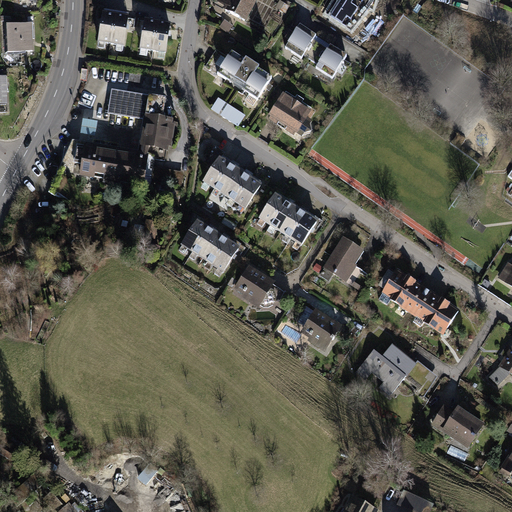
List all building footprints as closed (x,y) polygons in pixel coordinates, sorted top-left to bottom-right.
[(260,3),(254,0),(219,0),(216,5),(250,23),(260,3)] [(380,0),(334,0),(323,17),(346,33),(360,12),(374,18),(380,0)] [(128,16),(101,13),(96,49),(123,52),(128,16)] [(170,27),(143,22),(137,56),(164,61),(170,27)] [(33,24),(7,26),(9,54),(35,53),(33,24)] [(347,58),(300,27),(285,49),(302,60),(304,57),(318,66),(316,69),(333,80),(347,58)] [(277,79),(234,52),(220,75),(263,102),(277,79)] [(0,114),(9,114),(8,78),(4,78),(3,71),(0,71),(0,114)] [(146,97),(110,91),(107,114),(142,121),(146,97)] [(315,113),(285,95),(271,118),(300,136),(315,113)] [(171,123),(172,120),(162,119),(165,100),(146,97),(142,121),(137,153),(146,157),(163,160),(164,150),(167,150),(167,146),(171,146),(174,124),(171,123)] [(217,99),(210,110),(237,127),(244,117),(217,99)] [(82,144),(70,142),(48,193),(89,212),(104,180),(142,185),(146,157),(137,153),(82,144)] [(511,157),(506,154),(484,185),(511,205),(511,157)] [(262,187),(217,160),(201,188),(245,215),(262,187)] [(153,168),(151,180),(181,185),(183,173),(153,168)] [(317,225),(275,197),(256,224),(298,252),(317,225)] [(197,223),(179,252),(221,278),(239,250),(197,223)] [(367,251),(343,237),(318,277),(328,283),(333,274),(348,283),(367,251)] [(511,266),(508,264),(498,280),(511,290),(511,266)] [(278,282),(250,267),(237,290),(264,306),(278,282)] [(461,311),(397,272),(382,296),(446,335),(461,311)] [(314,311),(301,331),(328,349),(340,328),(314,311)] [(383,357),(375,351),(356,374),(389,400),(416,365),(392,346),(383,357)] [(511,348),(499,370),(511,378),(511,348)] [(470,451),(484,425),(457,408),(454,413),(443,407),(431,426),(470,451)] [(42,484),(33,474),(8,497),(17,507),(42,484)] [(400,488),(394,502),(416,511),(427,511),(432,503),(400,488)] [(382,511),(384,510),(350,491),(339,511),(382,511)] [(43,499),(54,511),(76,511),(68,503),(65,506),(51,492),(43,499)]
